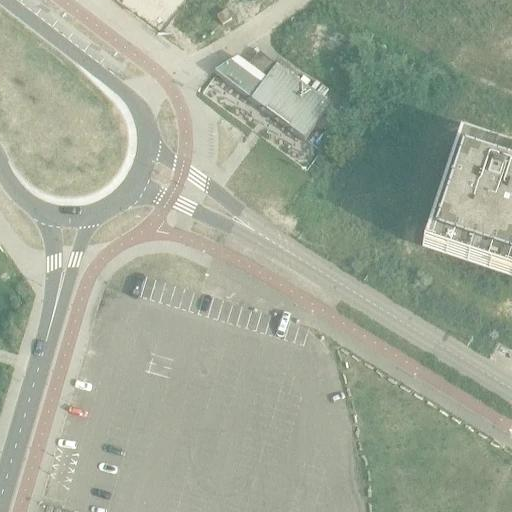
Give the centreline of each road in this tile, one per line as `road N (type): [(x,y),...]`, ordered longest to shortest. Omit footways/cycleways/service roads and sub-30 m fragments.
road 1 (tertiary): [(255,233),(511,390)]
road 2 (unclassified): [(0,498),(58,286)]
road 3 (tertiary): [(147,146),(132,101),(5,0)]
road 4 (tertiary): [(255,233),(230,205),(147,146)]
road 5 (tertiary): [(133,186),(255,233)]
